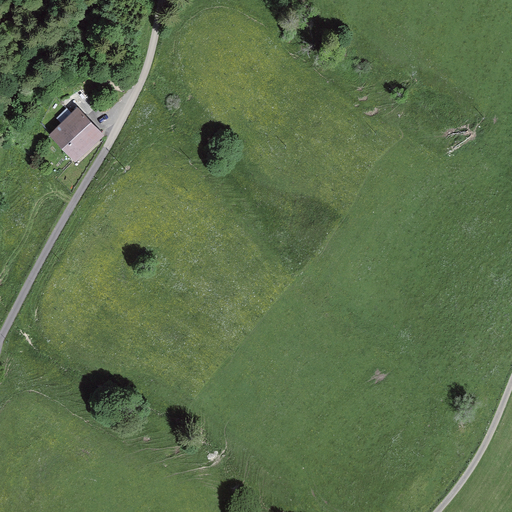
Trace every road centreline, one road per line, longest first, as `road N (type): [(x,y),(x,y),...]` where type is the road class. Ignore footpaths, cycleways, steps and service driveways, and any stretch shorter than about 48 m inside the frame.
road 1 (unclassified): [(163,0),(134,100),(0,345)]
road 2 (track): [(511,384),(482,453),(440,511)]
